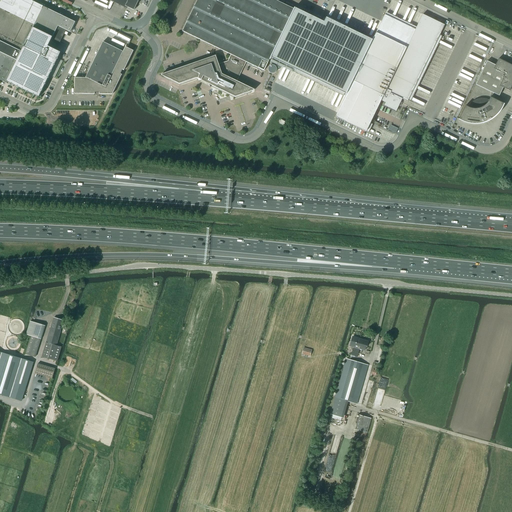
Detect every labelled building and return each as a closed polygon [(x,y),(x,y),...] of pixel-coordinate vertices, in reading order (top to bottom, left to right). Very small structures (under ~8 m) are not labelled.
[(17,60),(6,82),(39,97),(61,53),(56,51),(48,47),(53,37),(52,37),(58,26),(70,32),(75,22),(47,9),(47,8),(42,6),(29,0),(11,0),(11,1),(8,0),(0,0),(0,46),(1,47),(19,56),(17,60)] [(133,10),(138,0),(108,0),(126,9),(127,7),(133,10)] [(274,0),(197,0),(182,31),(200,40),(203,42),(221,50),(231,55),(228,61),(226,62),(225,62),(219,64),(216,56),(164,74),(165,77),(179,84),(196,78),(198,79),(199,81),(201,81),(204,82),(204,83),(205,84),(207,85),(208,84),(209,84),(210,87),(210,85),(235,97),(250,92),(252,88),(237,81),(246,62),(264,71),(269,60),(294,9),(274,0)] [(344,97),(345,97),(335,117),(366,132),(366,131),(368,132),(372,124),(370,123),(379,104),(381,101),(385,103),(384,105),(396,111),(402,99),(407,102),(408,100),(411,101),(442,36),(439,35),(444,25),(422,15),(415,30),(385,15),(374,38),(373,37),(373,38),(372,40),(326,18),(324,22),(320,20),(309,15),(295,8),(294,8),(294,9),(269,60),(270,60),(270,59),(271,58),(272,59),(270,63),(280,68),(282,64),(346,94),(345,96),(344,96),(344,97)] [(123,52),(114,48),(103,42),(86,78),(75,78),(75,94),(94,94),(94,92),(99,93),(99,94),(112,94),(122,75),(120,74),(122,70),(124,70),(133,51),(126,47),(123,52)] [(6,82),(17,60),(19,56),(1,47),(0,48),(0,79),(6,83),(6,82)] [(511,65),(498,59),(495,65),(487,61),(476,85),(499,96),(503,88),(510,91),(511,85),(511,65)] [(503,104),(490,97),(489,100),(488,100),(487,99),(486,99),(485,99),(483,98),(482,98),(481,98),(479,99),(478,99),(477,99),(475,100),(474,101),(473,101),(472,102),(471,103),(470,104),(469,105),(469,106),(468,106),(468,107),(465,106),(459,119),(462,121),(463,121),(464,122),(465,122),(467,123),(469,123),(470,123),(472,123),(474,124),(475,124),(477,123),(478,123),(480,123),(481,123),(483,122),(484,122),(486,121),(488,121),(490,120),(491,119),(493,118),(494,117),(495,116),(496,115),(497,113),(498,113),(499,112),(500,110),(501,109),(502,107),(503,104)] [(60,331),(63,321),(54,318),(51,328),(50,328),(42,357),(57,362),(61,347),(56,346),(61,331),(60,331)] [(41,339),(45,326),(30,321),(26,334),(31,336),(26,354),(35,357),(41,339)] [(367,347),(368,342),(352,337),(350,346),(354,347),(353,349),(352,349),(351,355),(357,357),(359,349),(364,350),(366,347),(367,347)] [(310,356),(311,350),(304,348),(302,354),(310,356)] [(33,363),(0,352),(0,394),(21,401),(33,363)] [(346,359),(335,397),(346,401),(356,404),(368,365),(346,359)] [(52,379),(55,369),(38,364),(35,373),(52,379)] [(367,433),(371,418),(359,415),(355,429),(367,433)]
